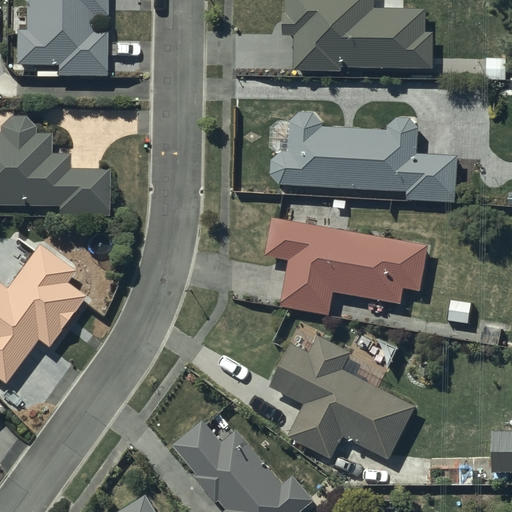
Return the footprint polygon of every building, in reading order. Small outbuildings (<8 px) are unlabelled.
[(107,22),(107,0),(26,0),(26,36),(17,36),(17,71),(58,71),(58,82),(107,83),(107,38),(94,38),(94,22),(107,22)] [(374,0),(284,0),(284,40),(295,40),(295,76),(343,76),(343,73),(434,73),(434,37),(426,37),(427,14),(375,14),(374,0)] [(456,204),(458,162),(417,161),(418,132),(411,124),(398,124),(388,132),(388,135),(321,133),(321,125),(315,119),(300,118),(289,127),(289,158),(282,158),(272,166),(272,180),(282,191),(408,196),(408,203),(456,204)] [(0,211),(59,212),(59,221),(109,221),(109,176),(70,176),(70,160),(52,161),(51,140),(35,139),(35,133),(25,123),(12,123),(1,133),(1,139),(0,139),(0,211)] [(273,223),(266,260),(290,265),(281,311),(330,320),(335,297),(401,309),(404,293),(421,296),(429,252),(273,223)] [(0,291),(0,385),(5,389),(38,345),(49,353),(86,303),(67,289),(75,278),(40,251),(6,296),(0,291)] [(292,350),(271,393),(305,409),(289,442),(332,463),(342,442),(390,465),(415,412),(341,376),(350,357),(318,341),(309,358),(292,350)] [(306,511),(315,505),(295,482),(284,490),(237,436),(222,449),(203,427),(173,453),(224,511),(306,511)] [(417,468),(417,486),(445,486),(445,468),(417,468)] [(153,511),(147,501),(128,511),(153,511)]
